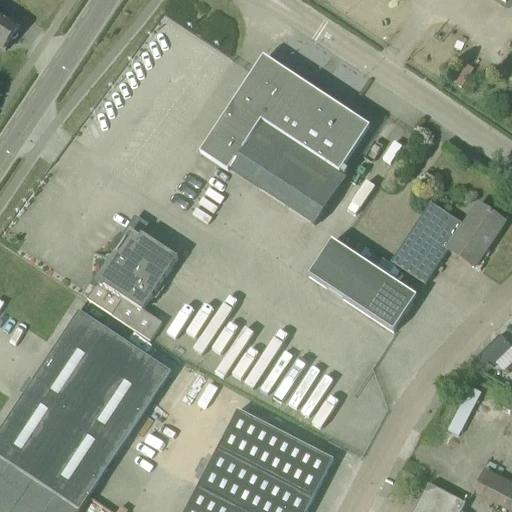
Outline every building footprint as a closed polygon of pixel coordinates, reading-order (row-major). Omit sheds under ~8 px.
[(21,30),(0,16),(0,47),(6,52),(21,30)] [(265,65),(201,162),(232,182),(312,234),(344,184),(375,137),(265,65)] [(475,270),(476,269),(506,224),(479,206),(465,227),(431,205),(392,264),(426,287),(449,253),(475,270)] [(131,236),(99,285),(88,302),(113,319),(153,345),(164,328),(143,314),(179,261),(143,237),(139,242),(131,236)] [(418,300),(333,243),(310,278),(395,335),(418,300)] [(80,314),(56,350),(41,373),(85,402),(133,434),(172,375),(80,314)] [(497,365),(511,349),(511,348),(501,338),(474,364),(486,376),(497,365)] [(511,367),(500,381),(509,388),(511,384),(511,367)] [(25,397),(69,426),(85,402),(41,373),(25,397)] [(25,397),(21,403),(0,433),(0,461),(77,511),(81,511),(107,474),(117,458),(69,426),(25,397)] [(69,426),(117,458),(133,434),(85,402),(69,426)] [(334,462),(321,456),(238,412),(217,453),(313,503),(334,462)] [(217,453),(198,489),(242,511),(308,511),(313,503),(217,453)] [(77,511),(0,461),(0,511),(77,511)] [(475,493),(482,497),(511,511),(511,488),(485,474),(475,493)] [(429,486),(415,511),(463,511),(467,506),(429,486)] [(242,511),(198,489),(186,511),(242,511)]
